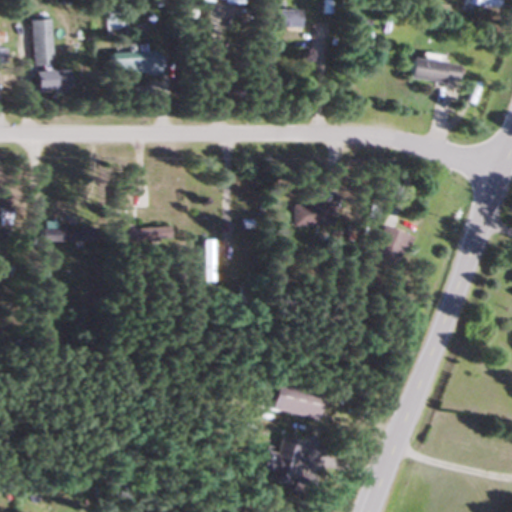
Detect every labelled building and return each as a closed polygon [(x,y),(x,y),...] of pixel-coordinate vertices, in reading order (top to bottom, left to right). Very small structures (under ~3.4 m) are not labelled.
[(461,0),(461,1),(494,10),(497,0),(461,0)] [(296,27),(296,9),(267,9),(267,27),(296,27)] [(27,19),(29,65),(49,64),(47,18),(27,19)] [(155,50),(112,50),(112,73),(155,73),(155,50)] [(453,83),(455,63),(408,59),(406,79),(453,83)] [(66,89),(66,69),(29,69),(29,90),(66,89)] [(327,202),(286,202),(286,225),(327,225),(327,202)] [(366,258),(395,267),(406,234),(377,224),(366,258)] [(38,225),(38,241),(86,241),(86,225),(38,225)] [(162,227),(115,228),(115,244),(163,243),(162,227)] [(208,279),(208,239),(197,239),(197,279),(208,279)] [(273,385),(268,411),(310,419),(315,392),(273,385)] [(264,479),(286,485),(298,443),(276,437),(271,455),(260,452),(256,468),(266,470),(264,479)]
